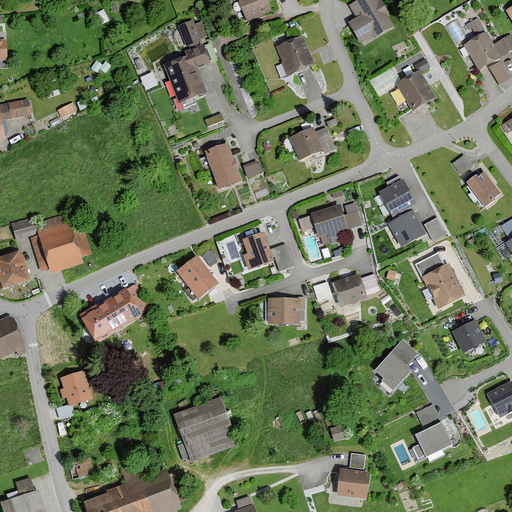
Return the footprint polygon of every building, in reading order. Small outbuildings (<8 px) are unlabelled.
[(263,0),(232,0),(242,24),(269,13),(263,0)] [(375,0),(361,0),(348,7),(353,16),(343,21),(356,44),(389,26),(375,0)] [(175,105),(203,95),(195,71),(210,65),(194,21),(174,29),(182,51),(159,59),(175,105)] [(483,32),(461,43),(478,74),(511,55),(511,39),(509,35),(490,45),(483,32)] [(299,40),(275,50),(286,77),(310,67),(299,40)] [(0,64),(9,64),(8,42),(0,42),(0,64)] [(419,70),(396,84),(413,111),(436,97),(419,70)] [(31,117),(28,102),(0,107),(0,141),(7,140),(4,123),(31,117)] [(77,114),(72,106),(57,114),(63,123),(77,114)] [(320,123),(284,139),(298,168),(333,151),(320,123)] [(222,147),(201,155),(215,191),(237,182),(222,147)] [(472,166),(464,156),(452,165),(460,175),(472,166)] [(259,161),(244,164),(247,177),(262,174),(259,161)] [(484,169),(464,183),(481,208),(501,194),(484,169)] [(415,205),(402,183),(381,194),(393,217),(415,205)] [(344,206),(351,228),(362,224),(356,202),(344,206)] [(348,229),(340,204),(312,213),(320,238),(348,229)] [(424,235),(413,214),(390,226),(402,247),(424,235)] [(438,216),(424,223),(433,240),(447,234),(438,216)] [(71,232),(66,217),(37,225),(41,239),(32,242),(42,275),(53,271),(54,276),(86,266),(84,259),(92,257),(83,229),(71,232)] [(37,236),(32,220),(12,226),(16,242),(37,236)] [(273,260),(263,232),(242,240),(247,254),(243,255),(248,270),(273,260)] [(511,237),(499,246),(511,265),(511,237)] [(31,284),(22,255),(0,262),(0,270),(6,292),(31,284)] [(417,278),(414,279),(432,315),(460,301),(442,265),(439,267),(433,256),(411,267),(417,278)] [(213,286),(191,258),(170,274),(191,302),(213,286)] [(393,275),(386,273),(384,280),(391,282),(393,275)] [(353,276),(326,285),(335,310),(362,301),(359,294),(375,289),(371,276),(355,281),(353,276)] [(124,287),(97,306),(98,308),(82,318),(101,347),(145,318),(124,287)] [(294,302),(262,301),(261,325),(294,325),(294,312),(301,312),(301,300),(294,299),(294,302)] [(27,353),(10,319),(0,323),(0,362),(16,354),(17,358),(27,353)] [(485,343),(475,324),(454,334),(464,353),(485,343)] [(391,357),(377,373),(385,381),(383,383),(393,392),(410,373),(391,357)] [(84,375),(61,381),(64,392),(60,393),(63,402),(68,401),(70,409),(92,403),(84,375)] [(511,384),(489,396),(500,418),(511,411),(511,384)] [(224,399),(177,416),(193,463),(241,447),(224,399)] [(435,403),(417,410),(423,428),(441,421),(435,403)] [(341,439),(336,427),(326,431),(330,443),(341,439)] [(441,427),(417,438),(427,458),(450,447),(441,427)] [(178,444),(185,462),(190,460),(184,442),(178,444)] [(360,458),(347,456),(346,470),(359,471),(360,458)] [(90,462),(67,466),(71,484),(94,479),(90,462)] [(183,511),(168,471),(146,479),(143,470),(122,478),(126,488),(107,494),(108,497),(87,505),(89,511),(183,511)] [(364,475),(333,471),(330,497),(361,500),(364,475)] [(45,511),(40,493),(35,494),(31,481),(15,486),(19,500),(3,505),(5,511),(45,511)] [(254,509),(251,499),(237,503),(239,511),(258,511),(257,508),(254,509)]
